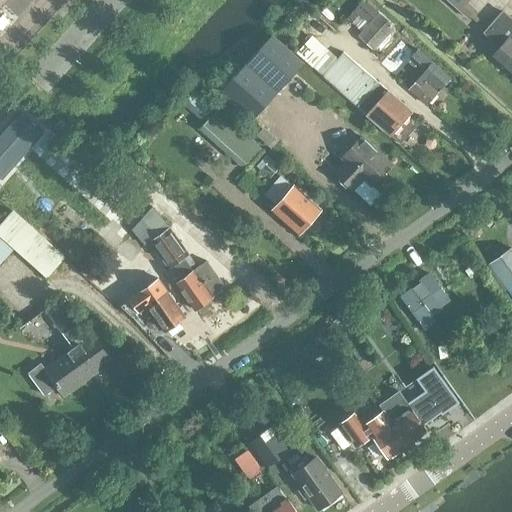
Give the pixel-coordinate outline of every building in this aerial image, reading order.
[(373,51),(394,28),(364,0),(363,0),(347,18),(361,32),(357,36),(373,51)] [(446,0),(469,19),(478,9),(468,0),(446,0)] [(511,18),(503,10),(484,32),(500,47),(492,56),(511,74),(511,18)] [(251,120),(302,63),(273,36),(221,93),(251,120)] [(382,60),(395,72),(412,53),(400,42),(382,60)] [(411,112),(343,52),(322,76),(390,136),(411,112)] [(408,89),(417,97),(425,104),(449,77),(420,52),(411,62),(423,72),(408,89)] [(194,92),(186,101),(205,118),(213,108),(194,92)] [(0,177),(1,178),(42,132),(18,111),(0,131),(0,177)] [(216,111),(202,126),(248,167),(262,151),(216,111)] [(370,184),(390,164),(362,138),(343,158),(346,161),(336,172),(352,188),(363,177),(370,184)] [(279,168),(266,156),(256,167),(269,179),(279,168)] [(298,235),(321,210),(293,186),(292,187),(280,176),(267,191),(279,202),(271,211),(298,235)] [(194,309),(225,287),(206,260),(192,270),(189,266),(194,263),(169,227),(151,207),(131,229),(144,245),(149,241),(169,269),(169,268),(172,272),(177,269),(183,278),(175,283),(194,309)] [(63,256),(12,210),(0,223),(0,261),(14,247),(46,276),(62,258),(63,256)] [(487,260),(511,294),(511,246),(510,244),(487,260)] [(427,309),(446,296),(429,273),(420,280),(431,295),(422,302),(412,289),(401,297),(424,329),(435,320),(427,309)] [(157,278),(119,306),(131,317),(146,306),(164,331),(184,316),(157,278)] [(71,349),(45,368),(41,363),(29,372),(44,395),(56,387),(62,396),(68,392),(69,393),(82,384),(81,382),(98,370),(102,376),(116,366),(62,296),(43,310),(71,349)] [(379,405),(383,411),(407,445),(427,430),(423,425),(440,412),(442,414),(458,402),(434,369),(400,393),(398,391),(379,405)] [(387,459),(407,445),(383,411),(363,425),(387,459)] [(355,445),(367,436),(351,415),(339,423),(355,445)] [(264,468),(283,455),(269,435),(250,448),(264,468)] [(179,455),(190,447),(183,437),(172,444),(179,455)] [(316,457),(293,474),(302,486),(297,489),(305,500),(309,496),(319,510),(341,493),(316,457)] [(277,487),(248,506),(251,511),(296,511),(286,498),(278,486),(277,487)]
